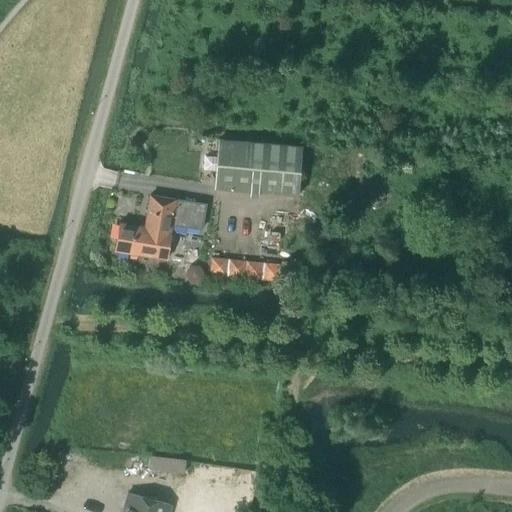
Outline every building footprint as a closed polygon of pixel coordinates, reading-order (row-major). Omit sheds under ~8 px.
[(303,148),(218,140),(214,189),(299,196),(303,148)] [(205,201),(149,195),(144,227),(119,223),(114,251),(165,259),(170,224),(202,226),(205,201)] [(277,278),(277,259),(211,258),(211,276),(277,278)] [(185,461),(150,457),(148,469),(184,473),(185,461)] [(188,494),(232,499),(234,479),(191,473),(188,494)] [(167,511),(169,506),(126,494),(121,511),(167,511)]
